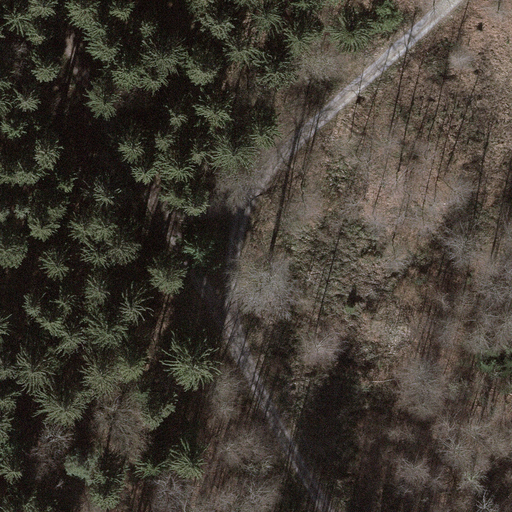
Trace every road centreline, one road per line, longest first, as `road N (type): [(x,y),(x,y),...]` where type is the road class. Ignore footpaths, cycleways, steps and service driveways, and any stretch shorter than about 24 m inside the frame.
road 1 (track): [(231,329),(228,267),(241,201),(272,154),(350,96),(453,0)]
road 2 (track): [(231,329),(75,65),(61,0)]
road 3 (track): [(332,511),(231,329)]
